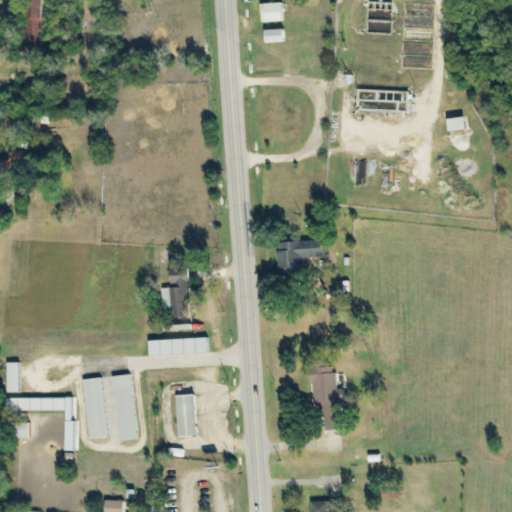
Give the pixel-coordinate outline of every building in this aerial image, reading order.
[(43,0),(24,0),(24,54),(42,54),(43,0)] [(266,23),(283,22),(283,3),(265,4),(266,23)] [(267,44),(285,43),(284,30),(266,30),(267,44)] [(467,130),(466,117),(448,119),(449,132),(467,130)] [(9,163),(0,162),(0,177),(9,178),(9,163),(23,163),(23,152),(9,152),(9,163)] [(278,277),(303,276),(303,258),(323,257),(322,241),(277,243),(278,277)] [(163,320),(190,319),(188,262),(169,263),(170,289),(162,289),(163,320)] [(208,339),(149,341),(150,356),(208,354),(208,339)] [(20,393),(20,364),(7,364),(7,393),(20,393)] [(314,364),(316,432),(343,431),(342,389),(337,389),(337,372),(331,372),(331,364),(314,364)] [(113,377),(120,442),(138,441),(131,375),(113,377)] [(84,380),(90,440),(109,438),(103,378),(84,380)] [(177,396),(178,438),(196,438),(195,396),(177,396)] [(65,451),(73,451),(74,399),(7,398),(7,411),(66,412),(65,451)] [(30,424),(15,423),(15,438),(30,439),(30,424)] [(123,511),(124,501),(105,501),(104,511),(123,511)] [(310,511),(335,511),(336,502),(311,502),(310,511)]
